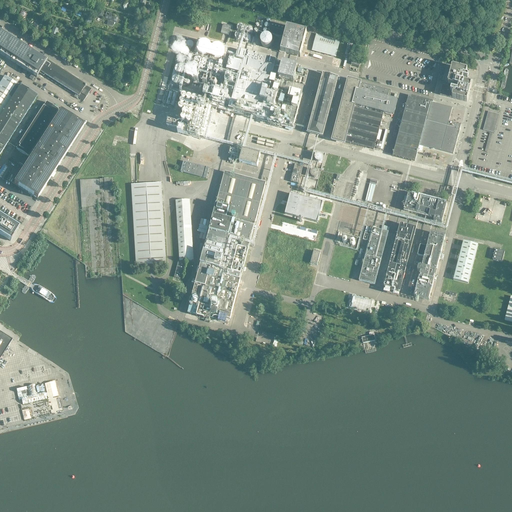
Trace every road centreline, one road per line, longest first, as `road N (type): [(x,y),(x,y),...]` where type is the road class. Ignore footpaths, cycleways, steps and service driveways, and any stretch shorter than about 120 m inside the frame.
road 1 (unclassified): [(498,61),(273,0)]
road 2 (unclassified): [(7,253),(96,124),(125,105)]
road 3 (unclassified): [(125,105),(0,23)]
